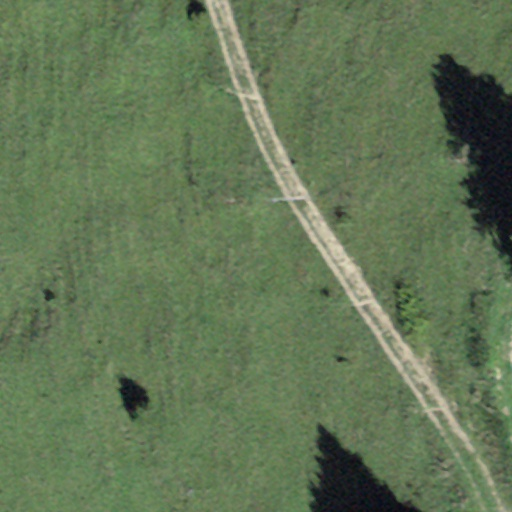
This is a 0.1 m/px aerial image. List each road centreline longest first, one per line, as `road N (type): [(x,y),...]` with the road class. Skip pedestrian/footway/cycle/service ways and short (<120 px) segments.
road 1 (track): [(202,0),(257,146),(485,511)]
road 2 (track): [(511,453),(500,331),(511,288)]
